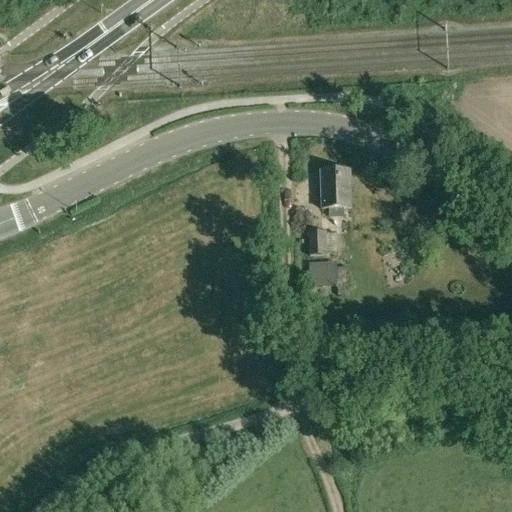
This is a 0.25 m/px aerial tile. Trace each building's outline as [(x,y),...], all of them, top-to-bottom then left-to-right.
[(339,145),(356,147),(358,134),(341,132),(339,145)] [(371,196),(385,189),(375,169),(361,176),(371,196)] [(319,172),(319,174),(321,211),(352,210),(351,171),(319,172)] [(327,233),(308,233),(309,258),(327,258),(327,255),(337,255),(337,235),(327,235),(327,233)] [(323,289),(323,288),(336,288),(335,265),(309,265),(309,289),(323,289)]
